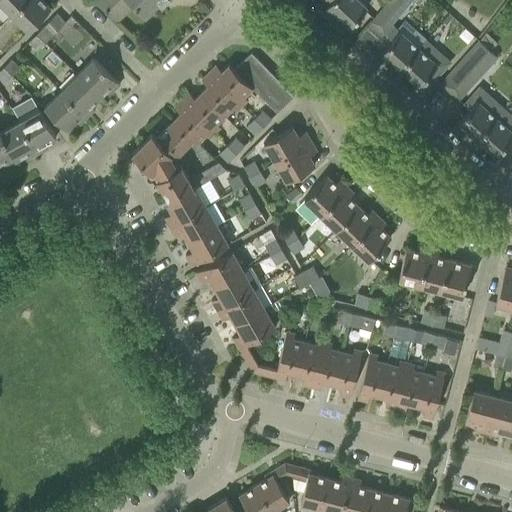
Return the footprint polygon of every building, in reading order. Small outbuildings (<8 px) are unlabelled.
[(0,0),(0,2),(11,13),(24,0),(0,0)] [(24,0),(11,13),(28,30),(50,7),(42,0),(24,0)] [(95,0),(116,20),(133,3),(145,14),(157,2),(160,5),(164,0),(95,0)] [(325,0),(328,3),(320,11),(343,32),(357,18),(366,7),(358,0),(325,0)] [(389,0),(371,21),(383,31),(410,0),(389,0)] [(56,13),(35,33),(44,42),(64,21),(56,13)] [(381,51),(399,68),(418,47),(415,44),(394,25),(386,34),(391,39),(381,51)] [(44,42),(35,33),(28,41),(37,49),(44,42)] [(418,47),(399,68),(418,85),(429,73),(435,78),(451,60),(425,38),(425,39),(422,36),(415,44),(418,47)] [(440,83),(449,91),(487,48),(480,41),(456,65),(440,83)] [(487,48),(449,91),(458,99),(496,56),(487,48)] [(250,52),(233,69),(242,77),(259,60),(250,52)] [(93,57),(76,74),(99,96),(107,88),(111,91),(119,83),(93,57)] [(10,58),(3,66),(12,74),(19,67),(10,58)] [(268,69),(259,60),(242,77),(250,86),(268,69)] [(215,64),(208,72),(242,104),(247,99),(243,96),(252,87),(250,86),(242,77),(233,69),(228,64),(221,70),(215,64)] [(12,74),(3,66),(0,68),(0,77),(4,82),(12,74)] [(250,86),(252,87),(259,95),(276,78),(268,69),(250,86)] [(207,85),(200,91),(224,115),(232,107),(236,110),(237,109),(242,104),(208,72),(203,76),(201,79),(207,85)] [(76,74),(60,89),(87,116),(94,108),(90,105),(99,96),(76,74)] [(276,78),(259,95),(268,103),(285,86),(276,78)] [(285,86),(268,103),(276,112),(293,95),(285,86)] [(458,121),(477,137),(503,108),(479,86),(463,104),(469,109),(458,121)] [(87,116),(60,89),(44,106),(66,129),(75,120),(79,124),(87,116)] [(185,95),(181,99),(214,132),(218,128),(219,126),(216,123),(224,115),(200,91),(194,98),(188,92),(185,95)] [(180,112),(173,119),(196,143),(197,141),(205,134),(208,137),(214,132),(181,99),(174,106),(180,112)] [(511,115),(503,108),(477,137),(496,154),(506,143),(511,147),(511,115)] [(39,109),(19,120),(37,153),(47,147),(44,143),(55,137),(45,119),(39,109)] [(261,109),(253,117),(262,126),(270,118),(261,109)] [(262,126),(253,117),(245,125),(254,134),(262,126)] [(173,119),(155,137),(154,138),(173,157),(189,141),(194,149),(201,145),(197,141),(196,143),(173,119)] [(19,120),(0,131),(0,130),(0,133),(15,159),(25,154),(28,158),(37,153),(19,120)] [(262,142),(274,162),(310,140),(305,130),(297,135),(292,126),(274,136),(262,142)] [(0,162),(3,160),(6,165),(15,159),(0,133),(0,130),(0,131),(0,130),(0,162)] [(154,138),(155,137),(151,132),(150,133),(131,152),(151,171),(162,160),(166,156),(168,157),(170,160),(173,157),(154,138)] [(234,136),(226,144),(235,153),(243,145),(234,136)] [(310,140),(274,162),(285,181),(297,174),(314,164),(309,155),(316,150),(310,140)] [(235,153),(226,144),(218,152),(227,161),(235,153)] [(201,145),(194,149),(198,157),(207,151),(201,145)] [(207,151),(198,157),(202,163),(213,157),(207,151)] [(243,166),(248,176),(259,170),(254,160),(243,166)] [(225,169),(217,161),(212,164),(217,173),(225,169)] [(199,184),(194,175),(188,178),(180,164),(156,178),(164,191),(169,201),(195,186),(199,184)] [(217,173),(212,164),(206,168),(211,177),(217,173)] [(200,171),(205,180),(211,177),(206,168),(200,171)] [(259,170),(248,176),(254,186),(265,180),(259,170)] [(205,180),(200,171),(194,175),(199,184),(205,180)] [(227,180),(233,190),(244,184),(238,174),(227,180)] [(303,198),(319,214),(346,186),(339,179),(335,183),(326,175),(312,189),(303,198)] [(163,216),(169,226),(205,205),(195,186),(169,201),(166,203),(168,206),(171,212),(163,216)] [(319,214),(335,229),(358,205),(350,198),(354,193),(346,186),(319,214)] [(295,187),(285,196),(291,202),(302,193),(295,187)] [(238,199),(243,208),(254,202),(249,193),(238,199)] [(254,202),(243,208),(249,218),(260,212),(254,202)] [(182,232),(187,240),(216,223),(205,205),(169,226),(175,236),(182,232)] [(335,229),(351,244),(378,216),(370,209),(366,213),(358,205),(335,229)] [(378,216),(351,244),(367,260),(390,236),(381,228),(386,223),(378,216)] [(216,223),(187,240),(192,250),(185,254),(191,264),(208,254),(227,243),(219,230),(216,223)] [(281,233),(286,243),(297,237),(292,227),(281,233)] [(297,237),(286,243),(292,253),(303,246),(297,237)] [(264,244),(269,254),(280,248),(275,238),(264,244)] [(397,279),(420,285),(430,248),(419,245),(417,250),(405,247),(400,267),(397,279)] [(280,248),(269,254),(275,264),(286,257),(280,248)] [(420,285),(443,291),(451,259),(437,256),(439,250),(430,248),(420,285)] [(208,277),(213,286),(242,269),(231,250),(212,261),(195,271),(201,282),(208,277)] [(451,259),(443,291),(462,296),(466,278),(471,279),(474,265),(451,259)] [(211,299),(216,309),(253,288),(261,284),(250,265),(242,269),(213,286),(218,295),(211,299)] [(312,265),(302,271),(308,282),(318,276),(312,265)] [(495,303),(511,307),(511,268),(511,269),(511,272),(504,270),(495,303)] [(308,282),(302,271),(293,276),(299,287),(308,282)] [(229,315),(235,324),(264,307),(253,288),(216,309),(222,319),(229,315)] [(354,304),(365,307),(368,295),(357,292),(354,304)] [(313,306),(324,309),(327,297),(316,294),(313,306)] [(368,295),(365,307),(375,310),(379,298),(368,295)] [(246,343),(275,326),(264,307),(235,324),(240,333),(232,337),(245,360),(253,356),(246,343)] [(337,321),(348,324),(351,312),(340,309),(337,321)] [(420,321),(431,324),(434,312),(423,309),(420,321)] [(351,312),(348,324),(359,326),(362,314),(351,312)] [(434,312),(431,324),(442,327),(445,315),(434,312)] [(383,333),(393,335),(397,323),(386,321),(383,333)] [(397,323),(393,335),(404,338),(407,326),(397,323)] [(420,342),(431,345),(434,333),(423,330),(420,342)] [(294,373),(303,340),(292,338),(294,333),(286,331),(276,367),(257,363),(251,371),(284,379),(286,371),(294,373)] [(434,333),(431,345),(442,348),(445,336),(434,333)] [(447,336),(444,345),(454,348),(456,339),(447,336)] [(301,384),(311,386),(323,341),(316,339),(314,343),(303,340),(294,373),(304,375),(301,384)] [(323,380),(332,383),(341,350),(330,347),(331,343),(323,341),(311,386),(321,389),(323,380)] [(498,341),(495,353),(504,356),(507,344),(498,341)] [(341,350),(332,383),(341,385),(338,393),(349,396),(354,377),(361,350),(353,348),(352,353),(341,350)] [(369,392),(378,394),(386,362),(375,359),(376,354),(368,352),(362,379),(357,398),(367,401),(369,392)] [(492,365),(501,368),(504,356),(495,353),(492,365)] [(511,357),(504,356),(501,368),(510,370),(511,363),(511,357)] [(385,405),(394,408),(406,362),(399,360),(397,365),(386,362),(378,394),(387,397),(385,405)] [(406,402),(416,404),(424,372),(412,369),(414,364),(406,362),(394,408),(404,410),(406,402)] [(424,372),(416,404),(424,406),(422,415),(432,418),(437,398),(444,372),(436,370),(435,375),(424,372)] [(470,427),(485,431),(494,395),(473,389),(464,423),(471,425),(470,427)] [(500,432),(506,434),(511,411),(511,399),(494,395),(485,431),(499,435),(500,432)] [(286,475),(290,476),(293,464),(284,462),(275,468),(281,478),(286,475)] [(293,464),(290,476),(301,479),(304,467),(293,464)] [(319,507),(321,507),(329,477),(308,472),(303,491),(300,502),(313,505),(311,509),(318,511),(319,507)] [(272,473),(255,484),(272,511),(277,511),(280,510),(278,506),(289,500),(283,490),(272,473)] [(321,507),(339,511),(342,511),(352,477),(340,474),(338,480),(329,477),(321,507)] [(342,511),(365,511),(371,488),(359,485),(360,479),(352,477),(342,511)] [(272,511),(255,484),(238,494),(248,511),(272,511)] [(387,511),(393,494),(371,488),(365,511),(387,511)] [(393,494),(387,511),(405,511),(406,511),(410,511),(414,499),(393,494)] [(234,511),(226,497),(199,511),(192,511),(190,509),(185,511),(234,511)]
